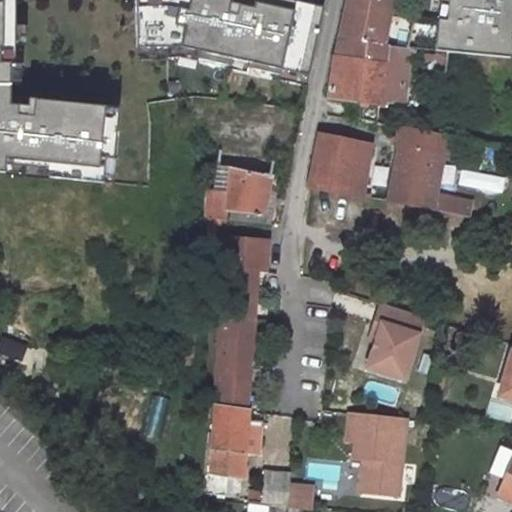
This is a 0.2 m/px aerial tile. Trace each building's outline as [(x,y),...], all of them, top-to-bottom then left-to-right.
[(18,0),(0,0),(0,90),(17,91),(18,0)] [(293,0),(126,0),(126,63),(213,61),(307,81),(324,6),(293,0)] [(385,44),(391,14),(392,0),(347,0),(336,58),(387,65),(391,44),(385,44)] [(511,0),(436,0),(430,50),(511,58),(511,0)] [(382,101),(391,102),(402,104),(410,49),(410,47),(391,44),(387,65),(336,58),(329,99),(359,103),(380,106),(381,107),(382,101)] [(17,91),(0,90),(0,175),(113,184),(120,99),(17,91)] [(271,176),(281,130),(300,131),(303,111),(227,100),(217,167),(231,170),(271,176)] [(358,113),(378,115),(380,106),(359,103),(358,113)] [(357,121),(377,125),(378,115),(358,113),(357,121)] [(427,192),(440,135),(398,127),(395,148),(398,149),(395,166),(403,167),(401,176),(395,204),(460,216),(464,201),(427,192)] [(310,187),(362,195),(369,151),(370,146),(318,136),(313,160),(316,161),(310,187)] [(395,204),(401,176),(403,167),(395,166),(393,175),(387,203),(395,204)] [(217,167),(214,189),(228,190),(231,170),(217,167)] [(206,217),(268,223),(270,212),(264,211),(271,176),(231,170),(228,190),(214,189),(209,188),(206,217)] [(229,239),(221,302),(219,333),(252,336),(256,272),(266,273),(268,241),(267,240),(229,239)] [(407,380),(425,319),(383,306),(379,323),(383,324),(379,340),(371,369),(407,380)] [(379,323),(374,339),(379,340),(383,324),(379,323)] [(219,333),(215,408),(247,412),(252,336),(219,333)] [(215,408),(213,451),(243,454),(247,455),(247,449),(249,427),(249,412),(247,412),(215,408)] [(365,460),(362,494),(400,498),(409,423),(351,416),(348,443),(357,444),(355,458),(365,460)] [(249,427),(247,449),(260,450),(261,428),(249,427)] [(496,443),(485,472),(496,476),(507,447),(496,443)] [(211,479),(242,481),(243,454),(213,451),(211,479)] [(291,489),(294,455),(268,452),(263,506),(289,508),(291,489)] [(511,455),(499,496),(511,500),(511,455)] [(289,508),(313,510),(313,509),(314,491),(291,489),(289,508)]
